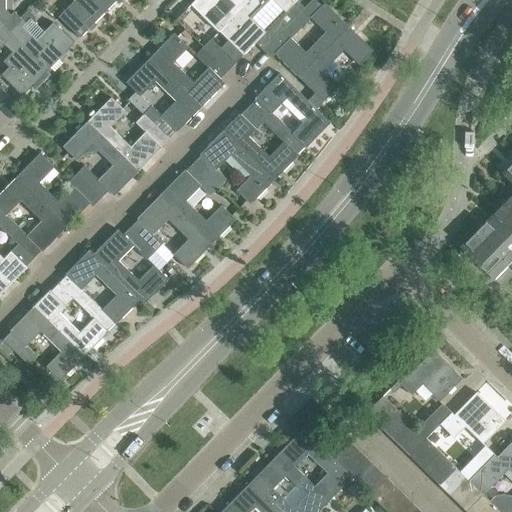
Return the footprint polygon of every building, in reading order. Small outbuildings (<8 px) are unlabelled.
[(0,0),(0,22),(8,30),(20,18),(14,12),(11,15),(6,10),(5,0),(0,0)] [(92,26),(106,12),(93,0),(75,0),(60,16),(81,37),(91,27),(93,29),(94,28),(92,26)] [(93,0),(106,12),(117,0),(93,0)] [(226,24),(249,0),(201,0),(194,7),(219,32),(220,31),(226,24)] [(226,24),(220,31),(229,40),(244,54),(255,43),(263,51),(288,26),(306,8),(297,0),(249,0),(226,24)] [(313,0),(306,8),(288,26),(263,51),(271,58),(275,54),(282,62),(299,78),(350,27),(325,3),(322,6),(316,0),(313,0)] [(184,13),(177,20),(183,27),(190,19),(184,13)] [(67,55),(65,53),(74,44),(53,23),(36,40),(23,27),(26,24),(20,18),(8,30),(49,70),(64,55),(66,57),(67,55)] [(375,51),(350,27),(299,78),(315,93),(307,101),(316,109),(340,85),(325,71),(345,50),(361,65),(375,51)] [(47,72),(49,70),(8,30),(0,38),(0,46),(2,48),(5,45),(12,53),(3,62),(9,67),(1,75),(23,96),(32,87),(35,90),(36,88),(34,85),(38,81),(40,84),(50,75),(47,72)] [(228,71),(203,46),(195,55),(208,68),(194,82),(173,62),(188,47),(174,33),(150,57),(201,107),(224,83),(220,79),(228,71)] [(228,71),(236,62),(221,47),(211,38),(203,46),(228,71)] [(236,62),(244,54),(229,40),(221,47),(236,62)] [(151,107),(144,114),(168,138),(175,131),(176,132),(201,107),(150,57),(125,83),(140,97),(155,81),(175,101),(161,116),(151,107)] [(263,122),(272,131),(281,122),(272,113),(286,98),(307,118),(292,133),(306,148),(331,123),(316,109),(307,101),(279,73),(255,98),(256,99),(248,107),(263,122)] [(160,146),(168,138),(144,114),(136,122),(145,132),(131,147),(110,127),(125,111),(111,97),(87,122),(137,172),(161,147),(162,147),(160,146)] [(248,107),(241,115),(239,114),(224,130),(274,180),(299,155),(298,154),(305,147),(306,148),(292,133),(281,122),(272,131),(283,142),(269,157),(248,137),(263,122),(248,107)] [(114,196),(137,172),(87,122),(63,146),(77,160),(92,145),(113,165),(99,180),(84,166),(76,174),(100,198),(108,190),(113,196),(114,196)] [(274,180),(224,130),(199,155),(200,156),(193,163),(218,187),(226,179),(216,169),(231,155),(251,175),(236,190),(250,204),(274,180)] [(66,227),(89,203),(92,207),(100,198),(76,174),(68,182),(74,188),(59,202),(39,182),(54,167),(40,153),(15,177),(66,227)] [(218,187),(193,163),(185,171),(184,170),(161,194),(211,244),(236,219),(221,205),(206,221),(186,201),(200,186),(210,196),(218,187)] [(511,163),(502,174),(511,183),(511,163)] [(18,244),(33,258),(41,251),(42,252),(42,251),(66,227),(15,177),(0,192),(0,209),(6,216),(6,215),(21,201),(41,221),(27,235),(18,226),(9,235),(18,244)] [(187,269),(211,244),(161,194),(136,219),(137,220),(130,227),(155,251),(163,243),(153,234),(168,219),(188,239),(173,254),(187,269)] [(511,211),(504,203),(490,218),(511,239),(511,211)] [(27,267),(25,266),(33,258),(18,244),(4,259),(0,255),(0,226),(9,235),(18,226),(6,215),(6,216),(0,209),(0,272),(11,283),(27,267)] [(511,239),(490,218),(475,233),(508,265),(511,260),(511,239)] [(147,260),(155,251),(130,227),(122,235),(117,230),(93,254),(92,255),(140,300),(139,300),(144,304),(168,279),(154,265),(139,281),(118,261),(133,246),(147,260)] [(493,280),(508,265),(475,233),(461,248),(493,280)] [(73,298),(73,299),(82,308),(91,298),(82,289),(96,275),(116,295),(102,309),(102,310),(116,324),(139,300),(140,300),(92,255),(93,254),(88,250),(64,275),(65,276),(58,284),(73,298)] [(0,294),(11,283),(0,272),(0,294)] [(65,306),(73,299),(73,298),(58,284),(50,292),(49,290),(33,307),(84,356),(108,332),(107,331),(114,323),(116,324),(102,310),(102,309),(91,298),(82,308),(93,319),(78,334),(58,313),(65,306)] [(3,340),(27,364),(36,355),(26,346),(40,331),(61,351),(46,367),(60,381),(84,356),(33,307),(9,331),(10,333),(3,340)] [(422,384),(439,401),(461,379),(433,351),(411,373),(408,370),(397,381),(411,395),(422,384)] [(476,393),(453,416),(451,413),(425,439),(431,445),(445,430),(454,438),(465,427),(482,444),(505,421),(476,393)] [(366,414),(375,422),(391,405),(382,397),(366,414)] [(425,439),(451,413),(442,404),(416,430),(417,430),(425,438),(425,439)] [(375,422),(383,431),(400,414),(391,405),(375,422)] [(409,423),(400,414),(383,431),(392,439),(409,423)] [(392,439),(400,447),(417,430),(416,430),(409,423),(392,439)] [(329,500),(351,477),(342,468),(326,453),(302,430),(272,460),(297,484),(304,476),(315,485),(329,500)] [(400,447),(408,455),(425,438),(417,430),(400,447)] [(344,436),(326,453),(342,468),(359,451),(344,436)] [(408,455),(416,462),(432,446),(431,445),(425,439),(425,438),(408,455)] [(468,481),(474,486),(482,495),(508,469),(511,472),(511,441),(496,458),(494,455),(483,466),(468,481)] [(423,470),(440,453),(432,446),(416,462),(423,470)] [(468,481),(483,466),(494,455),(485,446),(459,472),(465,478),(468,481)] [(373,465),(359,451),(342,468),(351,477),(356,482),(373,465)] [(423,470),(432,478),(448,461),(440,453),(423,470)] [(297,484),(272,460),(249,483),(278,511),(317,511),(329,500),(315,485),(304,476),(297,484)] [(432,478),(440,486),(457,469),(448,461),(432,478)] [(371,496),(388,479),(373,465),(356,482),(371,496)] [(449,495),(465,478),(459,472),(457,469),(440,486),(449,495)] [(449,495),(457,503),(474,486),(468,481),(465,478),(449,495)] [(395,487),(388,479),(371,496),(379,504),(395,487)] [(220,511),(278,511),(249,483),(220,511)] [(361,490),(355,484),(348,490),(355,497),(361,490)] [(457,503),(466,511),(482,495),(474,486),(457,503)] [(388,511),(404,496),(395,487),(379,504),(386,511),(388,511)] [(482,511),(491,503),(482,495),(466,511),(482,511)] [(410,511),(416,507),(404,496),(388,511),(410,511)] [(482,511),(498,511),(499,511),(491,503),(482,511)]
